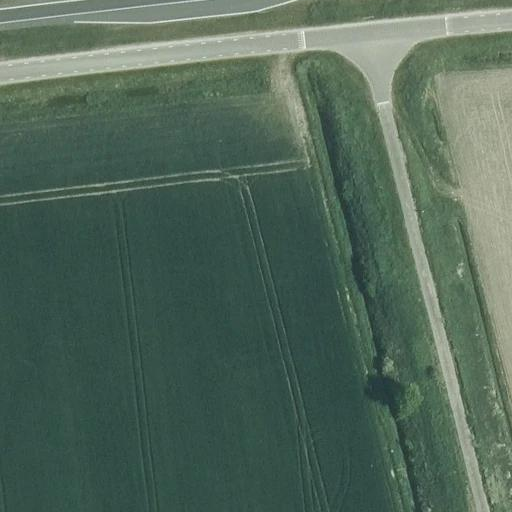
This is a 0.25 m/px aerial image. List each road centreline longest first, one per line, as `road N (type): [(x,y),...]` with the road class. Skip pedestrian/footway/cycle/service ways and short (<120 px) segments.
road 1 (unclassified): [(479,511),(365,36)]
road 2 (unclassified): [(0,76),(365,36)]
road 3 (trunk): [(0,17),(157,0)]
road 4 (unclassified): [(365,36),(511,23)]
